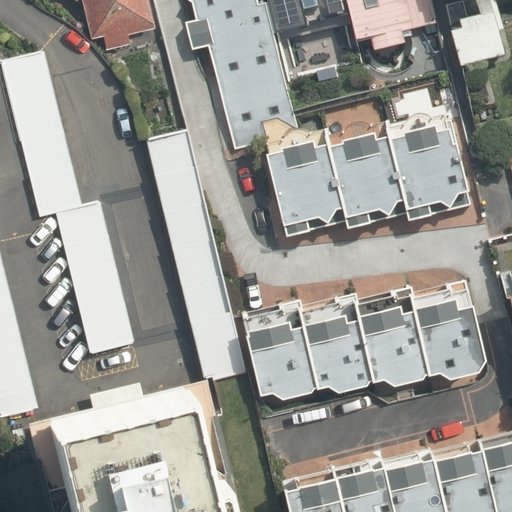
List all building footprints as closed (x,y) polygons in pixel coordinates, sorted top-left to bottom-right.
[(157,30),(149,0),(82,0),(93,41),(104,38),(107,52),(132,46),(129,36),(157,30)] [(270,0),(199,0),(236,146),(302,129),(283,49),(270,0)] [(270,0),(283,49),(354,31),(346,0),(270,0)] [(440,20),(435,0),(346,0),(354,31),(357,40),(440,20)] [(435,0),(440,20),(452,66),(509,52),(496,0),(435,0)] [(77,206),(39,51),(0,60),(0,61),(38,216),(56,211),(77,206)] [(332,133),(273,148),(296,236),(350,222),(352,229),(410,215),(412,220),(475,204),(453,115),(335,144),(332,133)] [(242,362),(184,125),(145,134),(203,372),(242,362)] [(77,206),(56,211),(91,354),(131,344),(96,202),(77,206)] [(0,418),(36,409),(0,264),(0,418)] [(417,306),(416,297),(307,316),(305,303),(244,313),(261,396),(275,393),(277,404),(315,397),(313,389),(335,385),(336,394),(372,387),(371,379),(386,376),(388,385),(492,367),(480,295),(417,306)] [(209,471),(184,374),(141,385),(140,380),(89,393),(91,398),(40,410),(65,508),(53,511),(52,511),(231,511),(220,468),(209,471)] [(511,420),(274,475),(282,511),(490,511),(511,507),(511,420)]
